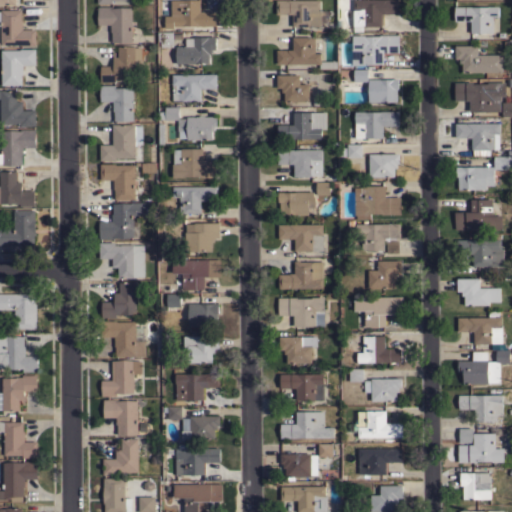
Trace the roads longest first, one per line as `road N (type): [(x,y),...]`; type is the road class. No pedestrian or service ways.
road 1 (residential): [(247,0),(252,511)]
road 2 (residential): [(70,511),(66,0)]
road 3 (residential): [(428,511),(425,0)]
